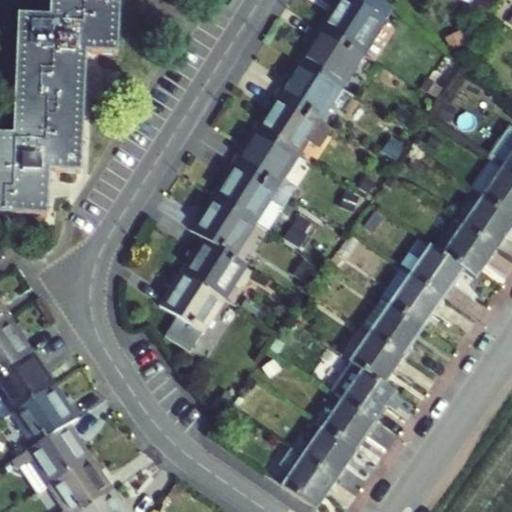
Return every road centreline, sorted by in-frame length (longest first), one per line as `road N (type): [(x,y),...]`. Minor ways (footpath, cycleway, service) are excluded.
road 1 (residential): [(270,511),(190,458),(152,420),(103,347),(90,311),(92,273),(111,230),(260,0)]
road 2 (residential): [(511,345),(396,511)]
